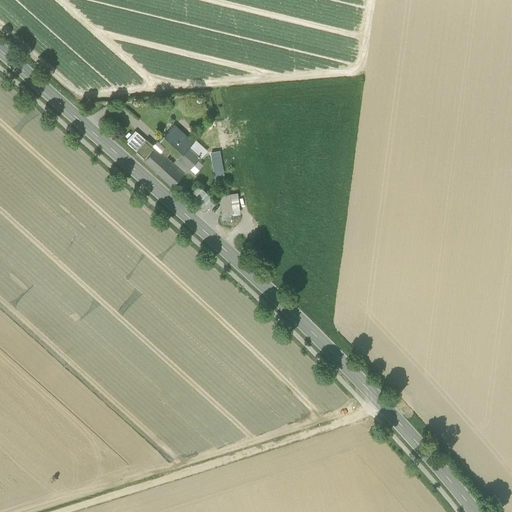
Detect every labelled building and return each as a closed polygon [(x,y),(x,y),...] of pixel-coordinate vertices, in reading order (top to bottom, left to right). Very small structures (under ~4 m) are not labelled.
[(160,151),(166,156),(170,152),(177,158),(178,159),(188,148),(193,143),(174,125),(159,142),(165,147),(160,151)] [(127,143),(137,151),(146,141),(136,133),(127,143)] [(165,147),(159,142),(158,140),(153,145),(156,147),(160,151),(165,147)] [(193,143),(188,148),(198,157),(200,159),(208,151),(195,140),(193,143)] [(146,141),(137,151),(145,159),(155,149),(146,141)] [(158,173),(170,160),(166,156),(160,151),(156,147),(155,149),(145,159),(144,161),(158,173)] [(178,159),(184,165),(188,168),(189,167),(197,159),(198,157),(188,148),(178,159)] [(225,178),(220,151),(211,152),(216,180),(225,178)] [(172,186),(184,172),(180,169),(184,165),(178,159),(177,158),(173,163),(170,160),(158,173),(172,186)] [(197,159),(189,167),(195,173),(203,165),(197,159)] [(199,185),(193,190),(210,205),(215,199),(199,185)] [(188,197),(204,212),(210,205),(193,190),(188,197)] [(230,193),(231,194),(232,215),(240,214),(238,192),(230,193)] [(231,194),(221,195),(223,216),(232,215),(231,194)]
